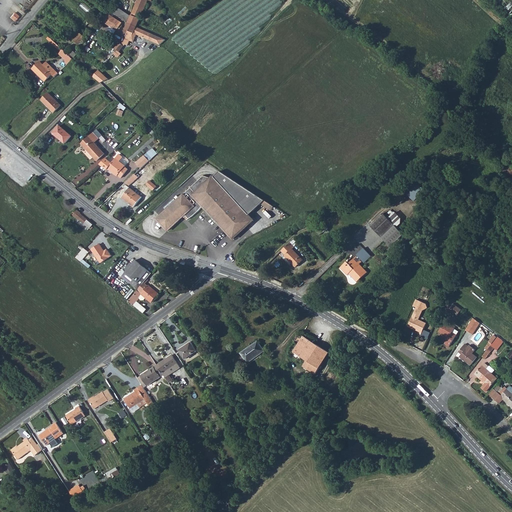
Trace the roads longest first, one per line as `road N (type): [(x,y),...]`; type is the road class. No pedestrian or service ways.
road 1 (track): [(220,511),(342,401),(365,364),(414,399),(511,505)]
road 2 (track): [(121,230),(349,18)]
road 3 (residential): [(0,433),(218,268)]
road 4 (secondary): [(218,268),(124,233),(0,135)]
road 5 (secondary): [(433,402),(343,325),(218,268)]
